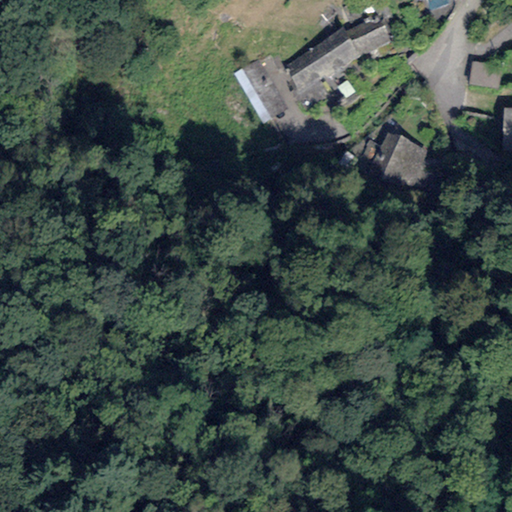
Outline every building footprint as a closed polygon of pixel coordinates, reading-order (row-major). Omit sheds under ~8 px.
[(380,18),(347,34),(358,58),(391,43),(380,18)] [(341,33),(284,68),(301,95),(358,60),(341,33)] [(284,108),(258,64),(237,76),(263,121),(284,108)] [(475,66),(473,84),(499,88),(501,70),(475,66)] [(423,156),(393,144),(380,177),(410,188),(423,156)]
